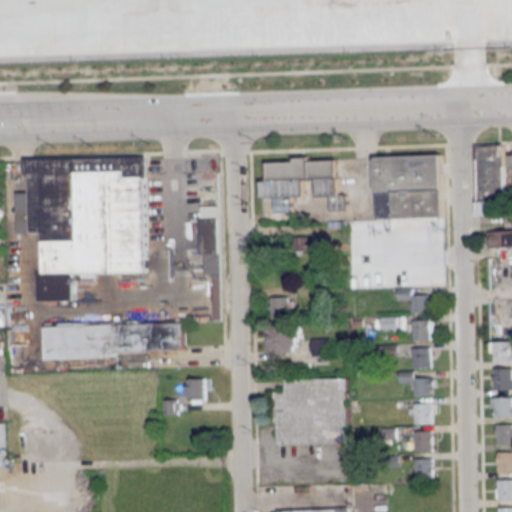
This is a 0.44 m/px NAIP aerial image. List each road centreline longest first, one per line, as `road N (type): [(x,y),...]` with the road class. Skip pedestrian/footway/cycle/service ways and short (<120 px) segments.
road 1 (residential): [(462,511),(459,107)]
road 2 (residential): [(239,511),(232,116)]
road 3 (secondary): [(120,120),(511,104)]
